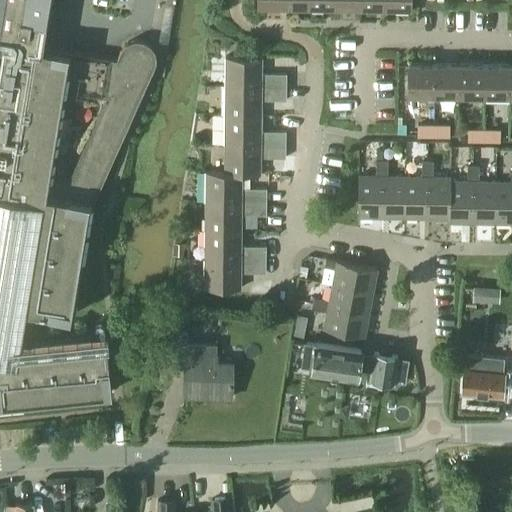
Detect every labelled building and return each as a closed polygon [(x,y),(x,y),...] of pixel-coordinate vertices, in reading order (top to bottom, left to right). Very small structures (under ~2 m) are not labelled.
[(0,0),(0,186),(12,188),(90,202),(92,202),(153,68),(155,63),(156,55),(153,48),(149,43),(144,41),(136,40),(128,42),(122,46),(119,50),(116,58),(41,47),(47,0),(0,0)] [(409,0),(383,0),(384,8),(410,8),(409,0)] [(225,56),(224,85),(285,86),(285,73),(261,73),(261,57),(225,56)] [(407,94),(432,94),(433,63),(407,63),(407,94)] [(458,63),(433,63),(432,94),(457,94),(458,63)] [(483,64),(458,63),(457,94),(482,95),(483,64)] [(507,95),(508,64),(483,64),(482,95),(507,95)] [(285,99),(285,86),(224,85),(224,115),(260,115),(261,99),(285,99)] [(260,131),(260,115),(224,115),(223,143),(284,144),(284,131),(260,131)] [(415,135),(432,135),(432,125),(415,125),(415,135)] [(432,125),(432,135),(447,136),(447,125),(432,125)] [(466,140),(482,140),(482,130),(466,130),(466,140)] [(482,130),(482,140),(498,140),(498,130),(482,130)] [(241,173),(259,174),(259,157),(284,157),(284,144),(223,143),(223,172),(241,173)] [(377,159),(376,167),(382,167),(387,167),(387,159),(382,159),(377,159)] [(422,160),(422,168),(427,168),(432,168),(433,160),(427,160),(422,160)] [(357,215),(380,216),(382,167),(376,167),(376,175),(358,175),(357,215)] [(387,175),(387,167),(382,167),(380,216),(403,216),(404,175),(387,175)] [(422,176),(404,175),(403,216),(426,217),(427,168),(422,168),(422,176)] [(450,180),(451,180),(451,176),(432,176),(432,168),(427,168),(426,217),(449,217),(449,218),(450,180)] [(494,180),(493,222),(511,222),(511,169),(511,170),(511,180),(494,180)] [(223,172),(205,171),(204,201),(264,202),(264,188),(241,188),(241,173),(223,172)] [(449,218),(449,217),(449,221),(472,221),(473,172),(468,172),(467,180),(451,180),(450,180),(449,218)] [(478,180),(478,172),(473,172),(472,221),(493,222),(494,180),(478,180)] [(0,186),(0,253),(12,188),(0,186)] [(71,316),(90,202),(12,188),(0,253),(0,304),(25,309),(71,316)] [(204,230),(241,230),(241,215),(264,215),(264,202),(204,201),(204,230)] [(241,246),(241,230),(204,230),(203,258),(264,259),(264,246),(241,246)] [(173,243),(173,256),(184,256),(184,243),(173,243)] [(264,259),(203,258),(203,287),(240,288),(240,272),(263,272),(264,259)] [(332,283),(372,291),(377,267),(326,258),(324,265),(335,267),(332,283)] [(372,291),(332,283),(329,300),(328,305),(368,312),(372,291)] [(473,286),(473,297),(499,299),(499,288),(473,286)] [(313,302),(312,307),(319,308),(321,298),(313,297),(313,302)] [(368,312),(328,305),(329,300),(321,298),(319,308),(328,310),(324,327),(364,334),(368,312)] [(25,309),(0,304),(0,402),(111,392),(106,345),(108,344),(107,333),(19,342),(25,309)] [(294,326),(292,335),(303,337),(305,328),(294,326)] [(230,397),(231,362),(215,362),(215,343),(186,342),(186,330),(172,330),(171,368),(184,368),(184,396),(230,397)] [(305,342),(302,364),(311,365),(310,370),(356,377),(358,366),(370,368),(369,379),(389,382),(389,381),(401,382),(404,359),(392,357),(392,356),(372,353),(372,354),(360,352),(360,351),(314,344),(305,342)] [(502,396),(503,372),(501,372),(502,358),(466,355),(465,369),(463,368),(461,393),(502,396)] [(212,511),(228,511),(227,497),(211,498),(212,511)] [(157,511),(173,511),(174,499),(158,499),(157,511)] [(7,504),(7,511),(32,511),(32,502),(15,502),(15,503),(7,504)]
